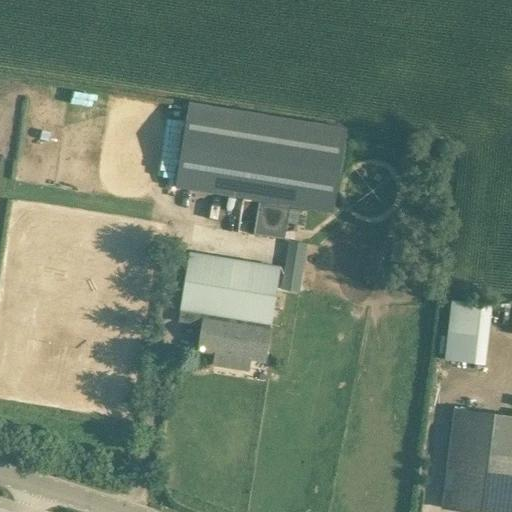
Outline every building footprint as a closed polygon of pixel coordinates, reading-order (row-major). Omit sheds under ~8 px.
[(285,240),(290,207),(259,202),(254,235),(285,240)] [(293,241),(286,290),(300,292),(308,243),(293,241)] [(402,242),(398,242),(393,241),(385,290),(394,291),(398,269),(402,242)] [(199,350),(265,361),(280,267),(190,253),(179,322),(203,326),(199,350)] [(460,296),(452,357),(493,362),(501,301),(460,296)] [(472,511),(511,511),(511,416),(455,409),(442,508),(472,511)]
